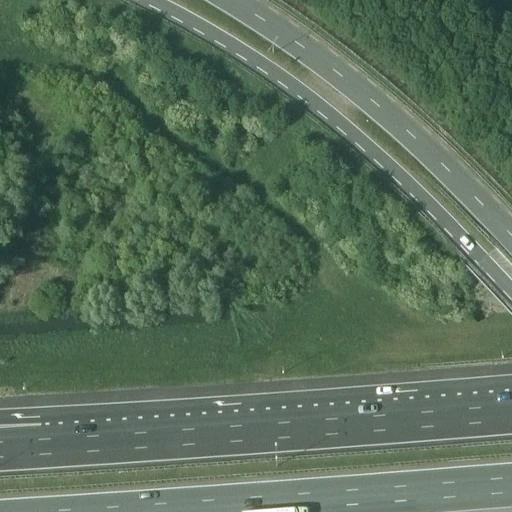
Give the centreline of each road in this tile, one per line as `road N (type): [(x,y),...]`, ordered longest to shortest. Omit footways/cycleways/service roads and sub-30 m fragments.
road 1 (motorway): [(511,414),(42,450)]
road 2 (primary): [(150,0),(308,95),(511,291)]
road 3 (primary): [(511,238),(406,129),(228,0)]
road 4 (motorway): [(212,511),(511,487)]
